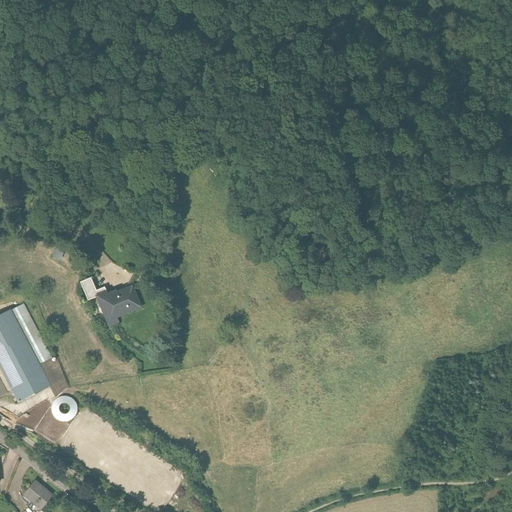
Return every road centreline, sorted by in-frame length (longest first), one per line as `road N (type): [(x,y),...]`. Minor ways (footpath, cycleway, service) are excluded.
road 1 (track): [(306,511),(354,495),(471,484),(511,471)]
road 2 (residential): [(0,437),(108,511)]
